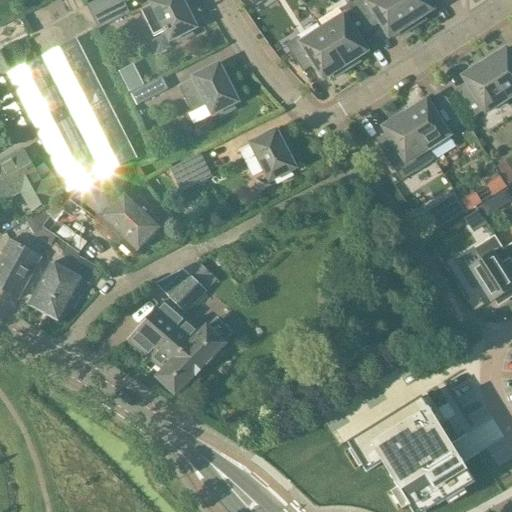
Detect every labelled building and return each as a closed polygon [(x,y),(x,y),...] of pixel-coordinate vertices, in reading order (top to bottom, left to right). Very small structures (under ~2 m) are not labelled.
[(98,0),(89,5),(95,17),(122,2),(121,0),(98,0)] [(198,27),(191,14),(184,0),(157,0),(153,2),(153,4),(142,9),(155,34),(166,29),(172,40),(177,38),(179,43),(195,35),(192,30),(198,27)] [(367,0),(359,0),(353,4),(368,26),(378,19),(390,38),(400,32),(403,36),(415,28),(397,0),(370,0),(368,1),(367,0)] [(397,0),(415,28),(428,21),(425,16),(435,10),(428,0),(397,0)] [(122,2),(95,17),(101,28),(128,14),(122,2)] [(357,33),(368,26),(353,4),(342,11),(345,15),(324,29),(349,70),(362,62),(359,58),(369,52),(357,33)] [(337,78),(349,70),(324,29),(302,42),(299,38),(288,45),(302,68),(313,61),(324,80),(334,74),(337,78)] [(76,40),(11,72),(0,78),(0,116),(9,135),(32,124),(68,194),(136,159),(76,40)] [(511,56),(507,49),(485,63),(509,100),(511,97),(511,56)] [(0,78),(11,72),(1,52),(0,52),(0,78)] [(509,100),(485,63),(463,77),(470,88),(459,95),(474,118),(485,111),(487,114),(509,100)] [(234,104),(239,102),(220,64),(194,77),(195,78),(184,83),(197,108),(207,103),(213,115),(219,112),(221,117),(237,109),(234,104)] [(139,104),(167,91),(161,79),(133,93),(139,104)] [(428,99),(405,113),(429,150),(451,136),(449,133),(463,124),(449,101),(435,110),(428,99)] [(429,150),(405,113),(383,127),(390,138),(380,145),(402,181),(435,160),(429,150)] [(291,171),(297,168),(277,130),(251,143),(252,145),(242,151),(255,176),(265,170),(271,181),(276,179),(279,183),(294,176),(291,171)] [(0,208),(3,207),(0,202),(20,191),(27,205),(54,190),(47,177),(42,180),(24,149),(0,161),(0,208)] [(183,192),(191,188),(211,178),(199,154),(171,169),(183,192)] [(498,166),(510,183),(511,181),(511,156),(498,166)] [(128,193),(121,199),(110,178),(71,199),(102,220),(103,218),(124,239),(120,243),(133,256),(162,226),(150,214),(154,210),(140,196),(136,201),(128,193)] [(41,232),(54,208),(27,222),(34,235),(41,232)] [(511,284),(500,265),(510,259),(503,249),(495,236),(475,249),(481,259),(471,266),(493,302),(496,300),(499,304),(511,295),(511,290),(511,284)] [(11,239),(0,258),(0,287),(19,298),(42,256),(11,239)] [(511,243),(503,249),(510,259),(511,262),(511,243)] [(53,262),(30,304),(63,322),(72,305),(75,307),(82,294),(79,293),(87,279),(85,278),(91,269),(77,262),(71,272),(53,262)] [(207,292),(191,277),(191,276),(191,277),(183,270),(155,284),(169,297),(169,298),(186,314),(207,292)] [(227,343),(223,339),(210,327),(208,325),(202,331),(167,300),(130,338),(164,370),(157,377),(176,394),(227,343)] [(352,449),(345,453),(356,471),(363,467),(366,473),(382,463),(390,476),(398,488),(387,495),(397,511),(399,511),(409,506),(412,511),(427,511),(446,501),(449,506),(467,495),(464,490),(475,483),(463,463),(451,445),(439,426),(422,397),(399,412),(386,420),(386,419),(348,443),(352,449)]
